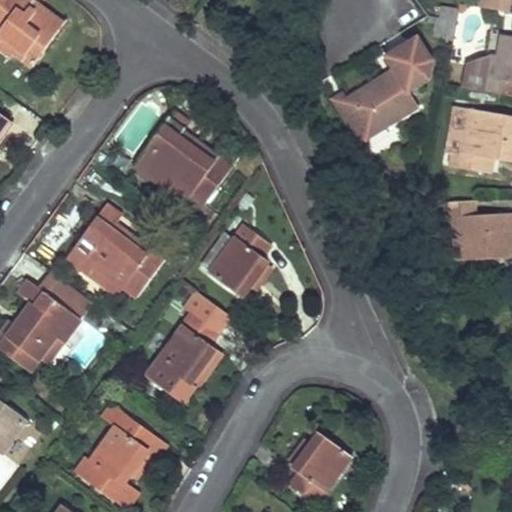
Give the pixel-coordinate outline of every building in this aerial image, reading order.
[(33,1),(31,0),(0,0),(0,36),(1,38),(15,47),(12,51),(32,66),(58,29),(30,7),(33,1)] [(511,0),(478,0),(477,8),(507,13),(509,0),(511,0)] [(63,23),(33,1),(30,7),(58,29),(63,23)] [(439,39),(451,41),(454,21),(457,10),(440,7),(438,19),(435,18),(434,24),(432,30),(439,39)] [(511,37),(501,35),(493,79),(486,77),(483,93),(511,97),(511,37)] [(15,47),(1,38),(0,39),(0,50),(9,57),(12,51),(15,47)] [(407,91),(427,80),(430,61),(416,39),(386,58),(394,71),(345,101),(343,103),(365,139),(417,107),(407,91)] [(331,101),(358,144),(365,139),(343,103),(345,101),(341,94),(331,101)] [(461,153),(453,152),(450,167),(481,172),(483,158),(493,160),(511,162),(511,117),(468,111),(467,119),(461,153)] [(230,167),(216,157),(201,147),(198,152),(176,137),(179,132),(186,123),(171,112),(133,166),(157,183),(162,176),(188,195),(204,205),(230,167)] [(0,131),(8,120),(0,114),(0,131)] [(461,153),(467,119),(459,117),(453,152),(461,153)] [(198,152),(201,147),(179,132),(176,137),(198,152)] [(491,174),(493,160),(483,158),(481,172),(491,174)] [(162,176),(157,183),(183,202),(188,195),(162,176)] [(474,202),(444,204),(445,221),(453,221),(455,262),(511,259),(511,214),(475,217),(474,202)] [(163,261),(148,252),(134,242),(131,246),(109,230),(112,226),(119,216),(104,206),(66,262),(90,278),(94,272),(121,290),(136,300),(163,261)] [(270,258),(267,255),(263,253),(272,241),(247,222),(212,270),(244,294),(252,283),(261,270),(266,264),(270,258)] [(131,246),(134,242),(112,226),(109,230),(131,246)] [(258,286),(271,268),(266,264),(261,270),(252,283),(258,286)] [(90,278),(117,297),(121,290),(94,272),(90,278)] [(57,278),(44,296),(63,311),(77,292),(57,278)] [(28,373),(37,361),(52,341),(60,347),(78,322),(63,311),(44,296),(24,282),(14,296),(25,304),(10,325),(7,322),(0,331),(0,352),(9,359),(28,373)] [(25,304),(22,302),(7,322),(10,325),(25,304)] [(197,380),(208,363),(220,346),(213,341),(221,329),(195,311),(151,376),(185,400),(198,381),(197,380)] [(37,361),(45,367),(60,347),(52,341),(37,361)] [(203,385),(227,351),(220,346),(208,363),(197,380),(203,385)] [(0,448),(2,449),(23,418),(3,404),(0,408),(0,448)] [(144,442),(152,430),(126,411),(93,458),(89,455),(79,470),(129,506),(141,490),(127,480),(134,470),(151,447),(144,442)] [(290,483),(304,492),(318,503),(353,453),(321,429),(296,463),(294,467),(299,471),(290,483)] [(151,447),(134,470),(140,475),(165,440),(152,430),(144,442),(151,447)] [(308,434),(290,459),(296,463),(314,438),(308,434)] [(77,511),(65,503),(57,511),(77,511)]
